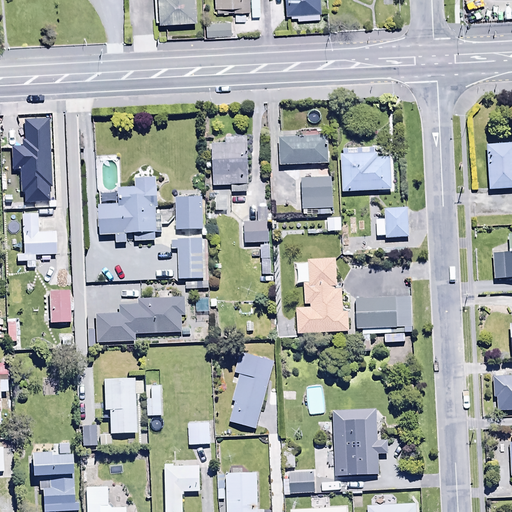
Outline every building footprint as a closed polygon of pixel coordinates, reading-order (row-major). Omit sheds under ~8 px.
[(193,0),(154,0),(156,21),(157,21),(157,23),(195,21),(193,0)] [(248,0),(213,0),(214,8),(216,8),(216,13),(249,11),(248,0)] [(284,0),(285,15),(290,14),(290,17),(297,17),(297,21),(318,20),(318,14),(320,13),(319,0),(284,0)] [(229,22),(205,25),(206,38),(230,35),(229,22)] [(224,145),(211,145),(212,186),(230,186),(230,193),(247,193),(245,137),(224,138),(224,145)] [(280,168),(329,165),(328,137),(278,140),(280,168)] [(511,145),(487,147),(490,192),(511,190),(511,145)] [(375,153),(339,155),(341,192),(391,189),(389,158),(376,159),(375,153)] [(100,195),(101,206),(97,207),(99,236),(115,235),(115,243),(125,242),(125,234),(133,234),(134,243),(154,241),(154,233),(161,233),(160,215),(156,215),(155,178),(134,179),(134,188),(116,189),(116,194),(100,195)] [(333,209),(331,178),(301,180),(303,211),(333,209)] [(15,216),(15,197),(7,197),(7,216),(15,216)] [(200,197),(175,198),(176,231),(178,231),(178,238),(192,237),(192,230),(202,230),(200,197)] [(229,198),(215,197),(214,219),(228,219),(229,198)] [(384,236),(384,239),(408,238),(406,209),(383,210),(384,222),(376,222),(377,237),(384,236)] [(37,214),(20,215),(22,254),(15,254),(15,263),(34,262),(34,257),(40,256),(40,262),(50,261),(49,255),(55,255),(54,231),(38,232),(37,214)] [(341,232),(340,219),(327,220),(327,233),(341,232)] [(266,222),(243,223),(244,245),(267,244),(266,222)] [(492,253),(493,279),(511,278),(511,234),(507,235),(508,253),(492,253)] [(170,249),(177,249),(178,280),(202,279),(200,238),(176,239),(176,241),(170,242),(170,249)] [(269,246),(259,246),(260,276),(270,276),(269,246)] [(307,264),(295,265),(296,285),(303,284),(304,308),(295,308),(296,334),(348,331),(347,311),(342,311),(341,289),(336,289),(335,259),(306,260),(307,264)] [(117,313),(94,314),(95,345),(132,344),(132,335),(181,334),(181,337),(189,337),(188,329),(181,329),(181,315),(183,315),(183,297),(172,297),(172,292),(158,292),(158,298),(137,298),(137,304),(117,305),(117,313)] [(69,293),(49,294),(50,325),(70,325),(69,293)] [(207,299),(195,300),(195,313),(207,312),(207,299)] [(411,329),(411,299),(356,299),(356,329),(411,329)] [(256,431),(275,362),(240,353),(234,373),(239,375),(231,402),(235,403),(229,424),(256,431)] [(505,371),(491,372),(493,398),(495,398),(496,412),(511,411),(511,375),(505,376),(505,371)] [(134,380),(102,380),(103,412),(109,411),(110,433),(135,432),(134,380)] [(163,387),(145,387),(146,417),(163,417),(163,387)] [(376,411),(333,412),(334,477),(378,476),(377,456),(388,456),(388,441),(377,442),(376,411)] [(209,423),(187,424),(188,446),(210,445),(209,423)] [(95,426),(81,426),(82,447),(96,446),(95,426)] [(287,450),(287,444),(280,445),(282,470),(295,469),(293,449),(287,450)] [(42,511),(65,511),(78,511),(78,501),(73,501),(72,491),(73,491),(72,473),(71,473),(69,445),(49,446),(49,451),(29,453),(29,458),(28,458),(29,476),(38,475),(39,490),(41,490),(42,511)] [(172,464),(162,464),(162,511),(181,511),(181,492),(199,492),(198,466),(172,466),(172,464)] [(224,490),(225,511),(262,511),(262,510),(257,510),(255,472),(225,473),(225,476),(216,476),(217,490),(224,490)] [(290,495),(315,494),(315,474),(289,475),(290,495)] [(85,488),(85,511),(124,511),(124,508),(107,508),(107,488),(85,488)]
